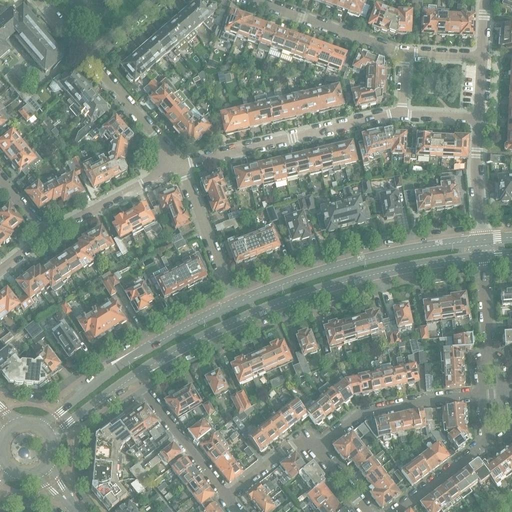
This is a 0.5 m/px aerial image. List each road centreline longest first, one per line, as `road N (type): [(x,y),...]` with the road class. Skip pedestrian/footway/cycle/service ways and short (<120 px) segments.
road 1 (tertiary): [(133,376),(189,343),(326,287),(480,257)]
road 2 (tertiary): [(480,239),(357,261),(234,303)]
road 3 (tertiary): [(234,303),(115,367),(39,425)]
road 4 (residential): [(179,165),(400,115)]
road 5 (residential): [(316,448),(360,414),(481,394)]
road 6 (residential): [(404,54),(254,0)]
road 7 (residential): [(43,235),(179,165)]
road 8 (residential): [(133,376),(226,497)]
road 9 (residential): [(234,303),(179,165)]
road 10 (residential): [(179,165),(89,60)]
road 11 (residential): [(480,239),(477,119)]
